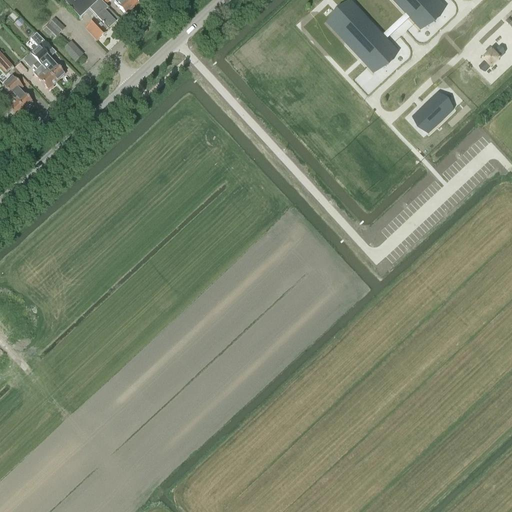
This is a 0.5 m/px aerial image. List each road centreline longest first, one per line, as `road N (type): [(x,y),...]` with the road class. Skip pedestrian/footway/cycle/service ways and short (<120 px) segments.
road 1 (tertiary): [(0,204),(133,80)]
road 2 (unclassified): [(23,140),(113,58)]
